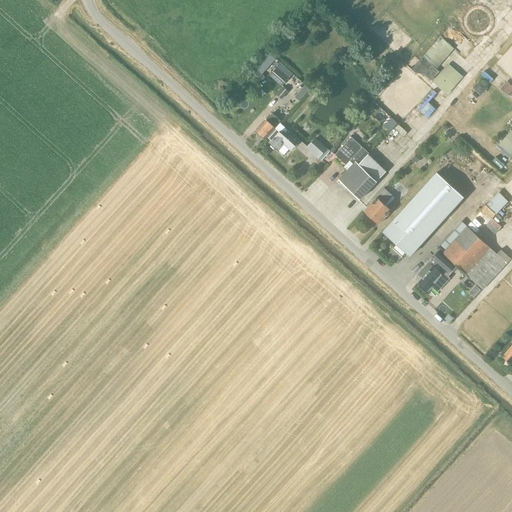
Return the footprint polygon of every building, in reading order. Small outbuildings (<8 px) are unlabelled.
[(414,66),(431,81),(440,71),(437,68),(455,48),(441,35),(414,66)] [(253,71),(260,77),(278,58),(271,52),(253,71)] [(447,94),(464,76),(449,62),(432,80),(447,94)] [(289,78),(276,67),(270,75),(282,86),(289,78)] [(310,89),(299,79),(294,85),(300,90),(296,95),(301,99),(310,89)] [(473,87),(481,95),(489,87),(480,79),(473,87)] [(511,84),(507,80),(500,87),(508,95),(511,90),(511,84)] [(283,87),(277,95),(281,99),(288,91),(283,87)] [(420,102),(431,90),(428,87),(417,99),(420,102)] [(428,117),(436,108),(429,102),(438,93),(434,89),(417,107),(428,117)] [(256,131),(264,139),(275,127),(281,120),(272,113),(266,120),(266,119),(256,131)] [(384,125),(391,130),(398,121),(391,116),(384,125)] [(511,130),(498,145),(511,158),(511,157),(511,130)] [(270,144),(278,151),(284,145),(291,151),(300,141),(289,131),(284,136),(280,132),(278,135),(275,132),(269,139),(272,141),(270,144)] [(346,165),(350,161),(353,164),(339,180),(360,200),(387,172),(369,155),(370,154),(362,148),(352,138),(336,155),(346,165)] [(308,148),(319,158),(326,150),(315,140),(308,148)] [(411,160),(420,166),(425,159),(417,152),(411,160)] [(492,161),(501,167),(504,162),(496,156),(492,161)] [(465,169),(468,173),(478,166),(475,161),(465,169)] [(417,240),(406,252),(411,256),(464,198),(437,173),(394,220),(417,240)] [(364,212),(379,225),(391,211),(385,205),(393,197),(385,189),(364,212)] [(496,213),(509,200),(499,191),(486,204),(496,213)] [(493,217),(486,225),(495,234),(502,225),(493,217)] [(383,232),(406,252),(417,240),(394,220),(383,232)] [(445,239),(450,244),(466,226),(462,222),(445,239)] [(443,253),(482,289),(511,258),(501,249),(497,254),(467,226),(443,253)] [(452,265),(443,256),(438,251),(430,260),(435,264),(444,273),(452,265)] [(429,270),(430,271),(419,282),(428,291),(428,290),(432,293),(437,288),(434,284),(442,275),(433,266),(429,270)] [(511,344),(502,356),(510,364),(511,361),(511,344)]
